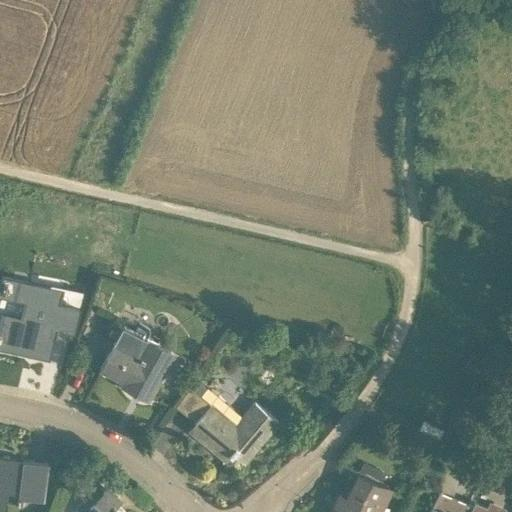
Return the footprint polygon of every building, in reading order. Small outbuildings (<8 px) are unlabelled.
[(0,324),(0,346),(46,357),(51,333),(53,327),(73,332),(79,306),(82,292),(29,279),(20,318),(2,314),(0,324)] [(148,400),(173,354),(124,327),(100,369),(123,382),(121,385),(148,400)] [(476,377),(485,364),(472,356),(464,369),(476,377)] [(189,386),(175,405),(197,423),(191,430),(216,451),(225,459),(227,456),(230,452),(243,462),(278,421),(254,401),(242,418),(198,380),(192,388),(189,386)] [(43,500),(47,463),(0,456),(0,494),(5,495),(4,500),(22,503),(22,498),(43,500)] [(375,511),(386,487),(357,474),(346,497),(339,494),(330,511),(375,511)] [(119,511),(114,507),(116,504),(116,497),(110,491),(103,491),(89,505),(95,511),(119,511)] [(473,508),(438,493),(429,511),(495,511),(475,502),(473,508)]
